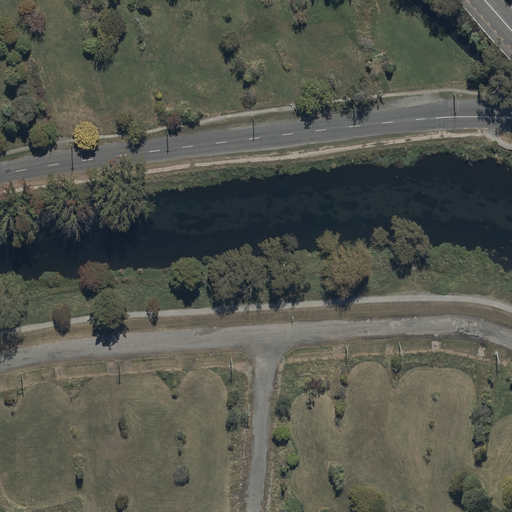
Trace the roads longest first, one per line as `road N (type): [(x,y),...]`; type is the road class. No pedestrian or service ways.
road 1 (residential): [(0,175),(403,120),(511,118)]
road 2 (track): [(0,360),(51,349),(381,326),(467,327),(511,338)]
road 3 (track): [(254,511),(269,335)]
